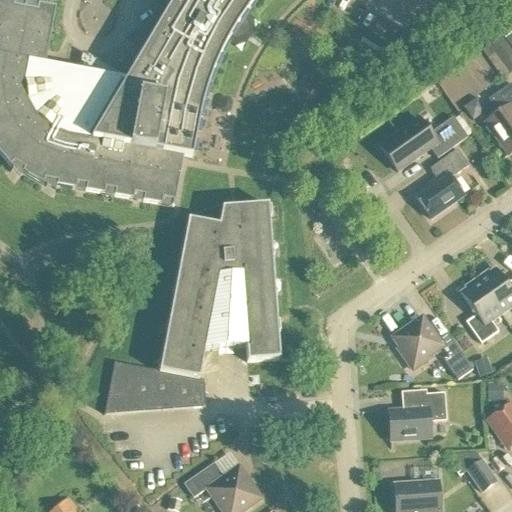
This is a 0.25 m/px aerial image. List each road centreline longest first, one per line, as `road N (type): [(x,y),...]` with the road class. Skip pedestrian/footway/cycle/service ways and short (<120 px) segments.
road 1 (residential): [(351,406),(344,331),(511,212)]
road 2 (residential): [(131,424),(351,406)]
